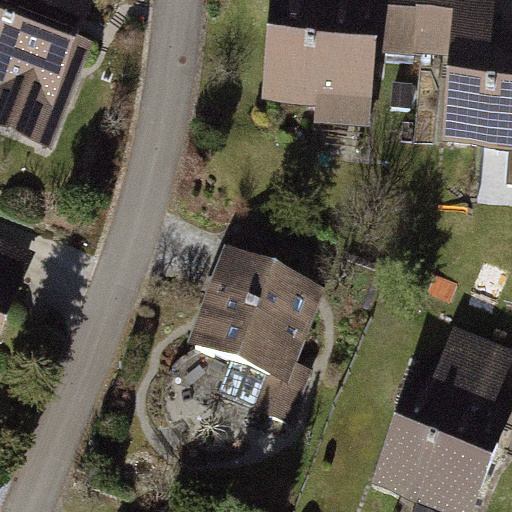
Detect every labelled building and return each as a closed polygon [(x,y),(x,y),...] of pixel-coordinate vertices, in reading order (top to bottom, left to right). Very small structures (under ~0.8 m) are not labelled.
[(86,0),(0,0),(0,116),(53,138),(96,31),(77,23),(86,0)] [(271,0),(267,109),(377,114),(380,53),(453,57),(449,142),(505,144),(504,179),(511,179),(511,24),(498,24),(499,0),(271,0)] [(0,337),(39,243),(0,227),(0,337)] [(326,293),(230,257),(196,344),(262,369),(249,403),(293,420),(314,365),(301,360),(326,293)] [(419,497),(413,511),(474,511),(511,416),(511,376),(510,375),(511,368),(511,349),(459,329),(444,367),(424,360),(377,480),(419,497)]
